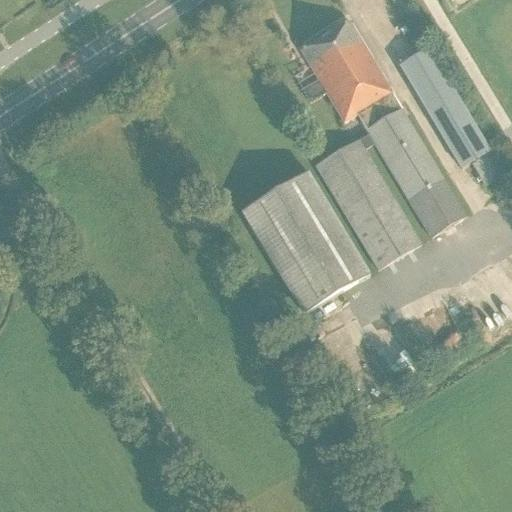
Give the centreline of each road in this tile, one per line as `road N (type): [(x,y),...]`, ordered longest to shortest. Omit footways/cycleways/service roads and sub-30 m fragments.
road 1 (track): [(217,511),(2,165)]
road 2 (primary): [(0,117),(181,0)]
road 3 (unknown): [(425,0),(511,142)]
